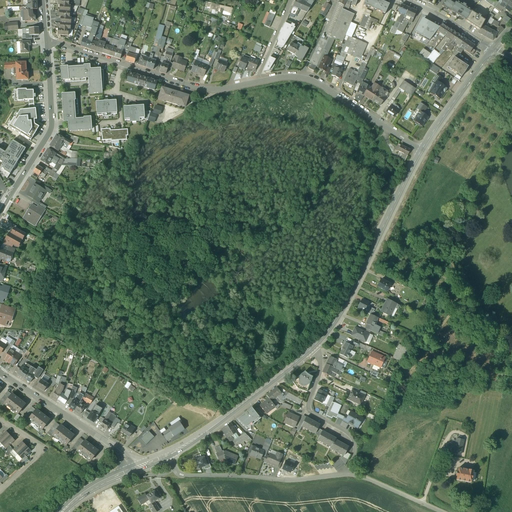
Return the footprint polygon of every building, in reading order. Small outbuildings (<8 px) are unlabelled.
[(36,0),(30,0),(28,0),(28,8),(28,10),(33,10),(37,9),(36,0)] [(58,0),(58,5),(60,5),(59,17),(61,17),(60,29),(58,29),(58,35),(68,36),(69,30),(71,30),(72,18),(70,18),(71,6),(69,6),(69,0),(58,0)] [(301,1),(299,0),(295,0),(293,6),(298,9),(307,12),(312,5),(301,1)] [(381,1),(378,0),(365,0),(363,6),(365,7),(366,6),(385,14),(389,5),(384,2),(384,1),(382,0),(381,1)] [(455,3),(449,0),(445,0),(442,6),(449,11),(455,3)] [(511,6),(511,1),(509,0),(503,0),(502,1),(503,3),(501,5),(500,6),(505,9),(509,12),(510,10),(511,9),(511,7),(511,6)] [(334,1),(329,13),(332,15),(338,2),(336,1),(334,1)] [(462,5),(456,1),(455,3),(449,11),(455,15),(459,18),(460,18),(465,21),(471,12),(472,11),(465,7),(466,6),(463,4),(462,5)] [(233,8),(206,2),(205,7),(232,14),(233,8)] [(332,15),(328,24),(327,23),(326,25),(324,31),(323,35),(329,38),(344,6),(339,3),(338,2),(332,15)] [(326,3),(320,14),(324,16),(327,12),(328,9),(330,5),(326,3)] [(501,5),(498,3),(495,8),(501,12),(503,9),(504,10),(505,9),(500,6),(501,5)] [(408,8),(401,5),(398,12),(397,12),(398,13),(401,14),(405,16),(408,8)] [(298,9),(293,6),(289,14),(295,16),(298,9)] [(408,8),(405,16),(413,19),(417,12),(408,8)] [(342,9),(329,38),(334,39),(342,43),(345,36),(351,23),(354,15),(347,12),(342,9)] [(33,16),(33,10),(28,10),(24,11),(25,22),(34,21),(34,20),(35,20),(35,17),(34,17),(34,16),(33,16)] [(481,17),(479,15),(478,16),(471,12),(465,21),(480,31),(485,22),(486,21),(480,18),(481,17)] [(275,15),(269,13),(266,19),(272,21),(275,15)] [(369,17),(364,15),(359,26),(364,28),(369,17)] [(85,17),(82,16),(79,25),(87,27),(92,29),(97,30),(98,26),(99,24),(93,21),(94,19),(86,16),(85,17)] [(413,19),(405,16),(400,24),(397,29),(397,30),(402,33),(410,19),(413,21),(413,19)] [(272,21),(266,19),(264,25),(269,28),(272,21)] [(436,33),(438,29),(432,25),(432,24),(429,23),(429,24),(422,20),(415,32),(430,40),(436,33)] [(480,31),(479,33),(478,33),(485,37),(489,29),(485,27),(487,23),(485,22),(480,31)] [(17,23),(8,24),(9,31),(18,30),(17,23)] [(274,49),(277,51),(279,49),(282,50),(295,28),(294,27),(295,26),(292,24),(291,26),(285,23),(274,49)] [(357,25),(351,23),(345,36),(348,37),(348,36),(351,37),(357,25)] [(438,29),(436,33),(438,34),(439,33),(444,36),(450,29),(442,24),(438,29)] [(157,31),(153,47),(157,48),(159,40),(160,36),(163,26),(159,25),(157,31)] [(38,28),(29,29),(30,36),(31,36),(32,36),(39,35),(38,28)] [(91,32),(88,41),(92,42),(92,43),(92,42),(94,38),(95,38),(97,32),(97,31),(97,30),(92,29),(91,32)] [(458,34),(450,29),(444,36),(450,40),(452,41),(458,34)] [(495,32),(489,29),(485,37),(492,40),(494,40),(496,35),(497,33),(495,32)] [(426,45),(430,40),(415,32),(412,38),(426,45)] [(464,39),(458,34),(452,41),(454,43),(459,46),(464,39)] [(351,37),(348,36),(348,37),(341,52),(346,54),(355,58),(362,42),(351,37)] [(325,48),(316,66),(319,67),(324,57),(326,54),(327,54),(334,39),(329,38),(328,42),(325,48)] [(86,40),(83,39),(80,46),(90,49),(92,42),(88,41),(86,40)] [(321,39),(318,44),(325,48),(328,42),(321,39)] [(474,46),(464,39),(459,46),(456,50),(460,54),(463,50),(472,55),(475,51),(472,49),(474,46)] [(165,42),(159,40),(157,48),(156,52),(158,53),(159,54),(159,53),(160,49),(163,50),(165,42)] [(30,42),(20,42),(21,53),(29,53),(28,46),(30,46),(30,42)] [(94,43),(92,42),(92,43),(92,42),(90,49),(96,51),(98,44),(94,43)] [(106,43),(99,42),(98,44),(96,51),(103,54),(105,46),(106,43)] [(263,54),(266,47),(256,42),(253,50),(259,53),(260,52),(263,54)] [(362,42),(355,58),(360,60),(367,44),(362,42)] [(292,43),(290,46),(289,45),(288,48),(289,48),(287,51),(295,55),(300,48),(294,45),(292,43)] [(325,48),(318,44),(309,63),(311,64),(314,65),(316,66),(325,48)] [(107,46),(105,46),(103,54),(109,55),(111,48),(107,46)] [(136,49),(130,47),(128,53),(134,56),(136,49)] [(304,49),(300,47),(300,48),(295,55),(295,56),(298,58),(297,60),(301,62),(303,58),(305,55),(308,50),(304,47),(304,49)] [(114,49),(111,48),(109,55),(114,57),(117,50),(114,49)] [(427,51),(423,49),(419,55),(422,57),(427,51)] [(119,50),(117,50),(114,57),(120,59),(123,52),(119,50)] [(441,55),(433,50),(430,54),(426,59),(433,64),(441,55)] [(173,53),(167,51),(164,57),(164,58),(167,59),(171,60),(173,53)] [(134,56),(128,53),(125,61),(134,64),(137,56),(134,56)] [(145,58),(141,56),(139,65),(146,67),(149,59),(145,58)] [(173,63),(172,67),(184,72),(187,63),(180,60),(181,57),(176,56),(173,63)] [(324,57),(319,67),(319,68),(326,72),(327,67),(331,60),(324,57)] [(245,60),(241,58),(238,67),(245,70),(246,67),(249,61),(245,59),(245,60)] [(259,61),(250,58),(249,61),(246,67),(248,68),(248,69),(251,70),(254,71),(259,61)] [(275,60),(269,58),(263,72),(269,71),(275,60)] [(468,67),(454,58),(451,61),(449,64),(450,64),(447,67),(457,74),(462,77),(468,67)] [(149,59),(146,67),(153,70),(156,61),(149,59)] [(228,63),(219,60),(215,69),(216,69),(216,68),(221,70),(220,71),(224,73),(228,63)] [(164,62),(163,64),(162,63),(159,72),(166,74),(169,65),(165,64),(166,63),(164,62)] [(202,64),(195,62),(191,71),(198,74),(202,64)] [(26,63),(13,63),(13,68),(14,68),(15,75),(17,75),(17,80),(28,80),(28,74),(27,74),(26,63)] [(202,64),(198,74),(204,76),(205,75),(208,67),(202,64)] [(440,69),(433,64),(429,70),(436,75),(440,69)] [(84,66),(61,68),(62,80),(65,80),(65,83),(86,81),(86,78),(90,78),(90,82),(88,82),(89,94),(102,93),(102,90),(104,89),(103,70),(100,70),(100,69),(90,70),(89,65),(84,65),(84,66)] [(342,71),(335,68),(332,75),(339,78),(342,71)] [(351,74),(347,73),(343,82),(353,86),(356,80),(358,82),(361,76),(362,74),(359,72),(358,74),(353,71),(351,74)] [(152,79),(149,79),(138,76),(138,75),(135,74),(135,75),(129,73),(126,82),(155,91),(157,82),(151,80),(152,79)] [(439,83),(434,80),(432,83),(436,85),(430,93),(435,97),(435,96),(439,99),(444,92),(444,93),(447,89),(446,89),(447,88),(439,83)] [(403,81),(399,88),(402,90),(403,91),(407,84),(403,81)] [(374,83),(371,88),(366,97),(372,101),(381,88),(374,83)] [(368,88),(361,84),(357,92),(364,96),(368,88)] [(416,89),(407,84),(403,91),(411,96),(416,89)] [(166,101),(178,105),(178,104),(185,107),(187,102),(186,102),(188,96),(184,94),(184,95),(167,90),(167,89),(163,88),(161,94),(160,93),(158,98),(166,101)] [(381,88),(372,101),(380,106),(389,93),(381,88)] [(399,88),(390,101),(393,102),(402,90),(399,88)] [(27,90),(14,90),(14,101),(24,101),(24,100),(29,100),(34,100),(34,90),(27,91),(27,90)] [(74,92),(62,92),(64,122),(68,121),(69,132),(91,130),(91,118),(84,118),(84,120),(76,120),(76,115),(79,115),(78,110),(77,111),(76,104),(78,104),(78,99),(75,100),(74,92)] [(104,102),(96,102),(97,116),(103,116),(103,117),(112,117),(112,115),(117,115),(116,101),(108,101),(108,100),(104,100),(104,102)] [(427,108),(420,103),(416,109),(420,112),(423,114),(427,108)] [(131,107),(124,107),(125,121),(130,121),(130,122),(139,122),(139,120),(144,119),(144,112),(144,106),(136,106),(136,105),(131,105),(131,107)] [(162,108),(155,106),(153,112),(157,114),(160,115),(162,108)] [(391,106),(390,107),(386,112),(394,117),(398,111),(391,106)] [(14,118),(8,127),(31,141),(35,134),(36,134),(40,128),(35,124),(34,120),(37,120),(36,109),(34,109),(29,109),(20,110),(15,119),(14,118)] [(153,112),(150,111),(148,120),(154,122),(157,114),(153,112)] [(423,114),(420,112),(413,121),(415,123),(415,124),(416,125),(417,125),(418,124),(421,127),(428,117),(423,114)] [(110,129),(101,129),(102,140),(111,140),(111,131),(110,129)] [(111,141),(119,141),(119,130),(111,131),(111,140),(111,141)] [(119,141),(128,140),(128,130),(119,130),(119,141)] [(65,140),(57,135),(53,141),(61,147),(61,146),(64,141),(65,140)] [(7,179),(26,149),(13,141),(5,153),(0,149),(0,161),(2,162),(1,164),(4,165),(1,170),(7,179)] [(61,147),(53,141),(49,147),(58,152),(61,147)] [(410,150),(401,146),(398,152),(401,153),(407,156),(410,150)] [(56,154),(48,149),(44,155),(52,160),(54,157),(56,154)] [(407,156),(401,153),(398,159),(404,162),(407,156)] [(52,160),(44,155),(40,161),(48,166),(50,162),(52,160)] [(71,159),(65,159),(61,166),(66,166),(76,167),(77,159),(71,159)] [(52,171),(39,163),(37,166),(43,170),(47,172),(50,174),(52,171)] [(43,170),(37,166),(33,172),(39,176),(39,175),(43,170)] [(61,166),(58,171),(56,174),(59,175),(60,175),(66,166),(61,166)] [(47,172),(43,170),(39,175),(44,178),(47,172)] [(41,188),(34,184),(32,188),(33,189),(32,191),(31,190),(28,196),(34,200),(38,202),(39,202),(45,192),(46,191),(41,188)] [(51,191),(43,185),(41,188),(46,191),(45,192),(49,194),(51,191)] [(32,205),(24,218),(31,223),(34,218),(38,220),(43,212),(37,209),(32,205)] [(16,230),(14,229),(11,234),(22,240),(24,235),(16,230)] [(11,234),(9,233),(5,241),(13,245),(13,244),(18,247),(22,240),(11,234)] [(7,251),(0,247),(0,258),(10,262),(11,260),(13,259),(13,258),(13,256),(12,256),(13,253),(7,251)] [(381,280),(377,287),(386,291),(390,284),(381,280)] [(3,288),(0,287),(0,300),(1,296),(6,298),(8,290),(3,288)] [(368,303),(362,300),(358,309),(364,312),(365,309),(368,303)] [(387,300),(381,313),(390,317),(396,304),(387,300)] [(1,308),(0,312),(0,323),(5,325),(7,320),(11,321),(14,312),(7,310),(1,308)] [(374,317),(370,315),(366,324),(368,325),(375,328),(376,326),(375,326),(377,320),(378,320),(379,319),(374,317)] [(366,329),(365,332),(355,328),(351,336),(360,340),(360,339),(369,343),(373,336),(369,334),(370,331),(366,329)] [(353,347),(345,343),(340,354),(347,358),(349,358),(351,355),(349,354),(353,347)] [(399,345),(393,358),(397,360),(398,360),(402,362),(403,362),(402,362),(408,349),(409,349),(399,345)] [(10,349),(7,354),(4,359),(9,363),(15,353),(10,349)] [(377,356),(371,353),(372,352),(371,352),(367,362),(373,365),(381,368),(385,358),(378,355),(377,356)] [(20,356),(15,353),(9,363),(14,366),(18,360),(20,356)] [(337,360),(331,357),(330,356),(326,364),(333,368),(334,368),(336,363),(337,361),(338,360),(337,360)] [(27,365),(24,363),(22,366),(24,368),(24,369),(28,371),(31,367),(27,365)] [(341,366),(336,363),(334,368),(338,370),(340,371),(342,368),(342,367),(341,366)] [(333,368),(326,364),(322,373),(329,376),(331,372),(333,368)] [(19,371),(17,374),(24,379),(28,371),(24,369),(24,368),(22,366),(20,369),(19,371)] [(36,369),(31,367),(34,369),(31,373),(35,375),(34,377),(37,379),(42,372),(43,370),(39,367),(37,370),(36,370),(36,369)] [(31,373),(28,371),(24,379),(30,383),(34,377),(35,375),(31,373)] [(306,374),(305,373),(293,382),(298,389),(306,392),(311,378),(310,377),(311,376),(307,373),(306,374)] [(49,378),(44,375),(42,379),(41,380),(46,383),(49,378)] [(66,379),(61,377),(57,386),(58,387),(60,385),(64,388),(66,380),(66,379)] [(41,380),(36,387),(44,392),(49,384),(46,383),(41,380)] [(58,387),(56,391),(53,397),(57,400),(61,393),(63,390),(64,388),(60,385),(58,387)] [(277,387),(281,393),(277,397),(280,401),(285,397),(289,393),(278,386),(277,387)] [(277,387),(272,392),(276,397),(277,397),(281,393),(277,387)] [(359,394),(352,390),(348,400),(361,406),(365,396),(359,394)] [(7,392),(0,400),(0,404),(3,406),(4,404),(11,395),(7,392)] [(64,395),(61,393),(57,400),(65,405),(67,400),(70,393),(67,392),(65,396),(64,395)] [(272,392),(266,396),(269,399),(271,402),(275,399),(276,397),(272,392)] [(302,401),(289,393),(285,397),(300,405),(302,401)] [(25,405),(12,394),(11,395),(4,404),(7,407),(8,406),(15,411),(14,412),(17,415),(17,414),(25,405)] [(88,395),(85,394),(84,395),(82,399),(81,401),(80,402),(80,403),(81,404),(83,401),(86,403),(86,402),(87,401),(88,401),(91,397),(88,395)] [(325,397),(317,394),(314,400),(322,404),(323,400),(325,397)] [(271,402),(269,399),(259,406),(265,413),(271,409),(275,406),(271,402)] [(70,405),(69,407),(75,411),(80,403),(78,402),(74,400),(73,400),(70,405)] [(80,403),(75,411),(80,414),(85,407),(81,404),(80,403)] [(330,408),(326,416),(332,419),(333,417),(336,419),(338,414),(337,414),(341,406),(332,403),(330,408)] [(96,405),(90,414),(87,419),(94,423),(102,409),(96,405)] [(265,413),(259,406),(257,408),(257,409),(262,415),(265,413)] [(31,407),(23,418),(27,422),(28,420),(36,410),(31,407)] [(247,430),(261,419),(260,418),(255,411),(252,408),(237,419),(247,430)] [(255,411),(260,418),(263,415),(262,415),(257,409),(255,411)] [(49,420),(36,410),(28,420),(31,422),(32,421),(39,427),(38,428),(42,430),(49,420)] [(361,418),(350,412),(348,417),(351,419),(349,422),(353,424),(353,426),(358,428),(361,422),(359,421),(361,418)] [(298,418),(288,413),(284,423),(294,427),(298,418)] [(348,417),(345,415),(342,421),(348,425),(349,422),(351,419),(348,417)] [(319,425),(306,418),(307,417),(306,417),(301,427),(302,427),(314,434),(315,434),(317,429),(320,425),(319,425)] [(111,424),(110,426),(111,426),(114,428),(119,420),(115,418),(114,419),(111,424)] [(107,421),(104,420),(101,424),(100,426),(106,430),(107,428),(109,429),(111,426),(110,426),(109,425),(110,423),(107,421)] [(179,422),(169,429),(170,432),(174,437),(184,430),(179,422)] [(56,423),(47,434),(51,437),(53,435),(60,426),(56,423)] [(135,429),(126,424),(121,432),(130,437),(135,429)] [(230,424),(222,429),(228,439),(232,436),(236,433),(230,424)] [(74,436),(60,426),(53,435),(56,438),(56,437),(64,443),(63,443),(66,446),(74,436)] [(6,432),(0,437),(0,442),(1,444),(10,436),(6,432)] [(149,432),(140,440),(146,446),(154,438),(149,432)] [(170,432),(163,437),(166,442),(174,437),(170,432)] [(336,439),(322,432),(319,437),(317,440),(331,447),(335,440),(336,439)] [(234,441),(233,442),(236,447),(246,440),(248,443),(252,440),(245,433),(234,441)] [(10,436),(1,444),(6,449),(9,446),(14,441),(10,436)] [(80,438),(71,449),(75,453),(77,451),(84,442),(80,438)] [(266,439),(262,449),(264,450),(268,452),(272,441),(266,439)] [(463,440),(457,439),(456,444),(454,453),(454,454),(460,455),(463,440)] [(335,440),(331,447),(330,449),(343,456),(345,452),(348,447),(335,440)] [(98,451),(85,441),(84,442),(77,451),(80,453),(81,452),(88,458),(87,459),(90,461),(98,451)] [(22,442),(13,450),(18,455),(26,447),(22,442)] [(456,444),(452,443),(451,447),(445,446),(444,451),(454,453),(456,444)] [(264,451),(256,448),(257,447),(254,446),(250,455),(254,457),(261,459),(263,453),(266,454),(268,452),(264,450),(264,451)] [(26,447),(18,455),(22,459),(25,456),(31,451),(26,447)] [(238,457),(224,451),(223,451),(222,452),(217,454),(216,454),(218,460),(225,457),(225,458),(228,459),(227,462),(232,464),(234,461),(236,461),(238,457)] [(275,457),(270,454),(268,458),(266,462),(276,466),(278,461),(280,461),(282,455),(277,453),(275,457)] [(104,454),(93,468),(98,471),(109,457),(104,454)] [(197,459),(194,460),(197,469),(206,466),(207,466),(205,460),(204,457),(201,458),(197,459)] [(344,464),(340,459),(332,465),(336,470),(344,464)] [(294,464),(286,461),(283,469),(291,472),(294,464)] [(472,483),(474,470),(466,469),(459,468),(459,472),(456,471),(455,476),(457,477),(456,480),(472,483)] [(154,491),(146,496),(149,500),(151,503),(151,504),(154,502),(162,498),(158,492),(156,494),(154,491)] [(145,494),(137,500),(141,505),(149,500),(146,496),(145,494)] [(154,502),(151,504),(151,503),(149,505),(153,511),(156,511),(159,510),(154,502)]
